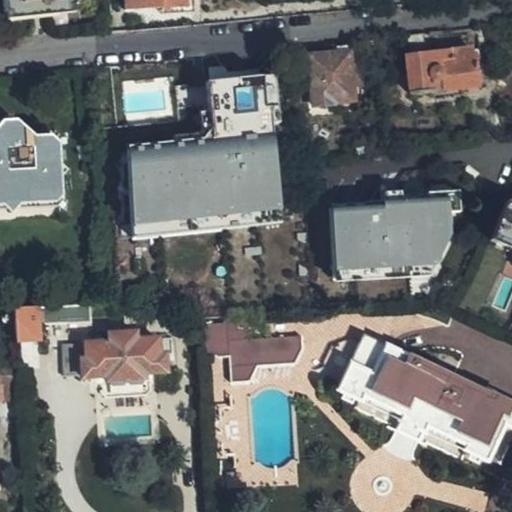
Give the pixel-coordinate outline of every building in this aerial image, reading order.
[(76,6),(74,0),(1,0),(4,15),(76,6)] [(193,13),(191,0),(125,0),(128,21),(193,13)] [(354,101),(348,41),(334,44),(335,55),(309,58),(312,105),(354,101)] [(478,87),(473,50),(405,58),(409,94),(478,87)] [(199,89),(198,59),(174,61),(177,90),(199,89)] [(157,188),(163,188),(233,182),(226,103),(156,110),(157,130),(124,133),(129,191),(149,190),(157,188)] [(16,137),(27,126),(19,119),(4,137),(16,137)] [(66,190),(63,144),(37,145),(35,134),(27,126),(16,137),(4,137),(0,137),(0,195),(12,194),(13,204),(28,203),(38,191),(66,190)] [(37,145),(63,144),(62,133),(35,134),(37,145)] [(156,198),(158,199),(161,196),(162,193),(163,188),(157,188),(149,190),(151,196),(156,198)] [(0,211),(67,208),(66,190),(38,191),(28,203),(13,204),(12,194),(0,195),(0,211)] [(318,192),(308,193),(310,211),(320,210),(320,206),(318,192)] [(511,195),(493,239),(511,248),(511,195)] [(382,200),(335,205),(336,219),(337,225),(340,253),(360,251),(361,258),(387,256),(385,233),(383,219),(382,200)] [(392,219),(383,219),(385,233),(393,232),(392,219)] [(87,305),(11,310),(13,344),(40,342),(41,326),(87,324),(87,305)] [(202,329),(203,362),(229,361),(229,384),(251,383),(253,367),(268,365),(290,365),(303,353),(303,343),(249,345),(248,336),(239,335),(238,327),(202,329)] [(168,372),(166,352),(161,352),(160,338),(138,339),(138,332),(109,334),(109,342),(62,345),(64,373),(83,372),(84,377),(101,376),(106,377),(107,380),(149,378),(149,373),(168,372)] [(334,395),(403,427),(431,439),(429,443),(455,455),(460,457),(462,453),(487,464),(503,428),(511,431),(511,407),(490,397),(488,399),(418,367),(359,340),(356,348),(336,388),(334,395)] [(336,388),(356,348),(345,343),(331,348),(321,367),(330,385),(336,388)] [(0,383),(17,383),(16,369),(0,369),(0,383)]
